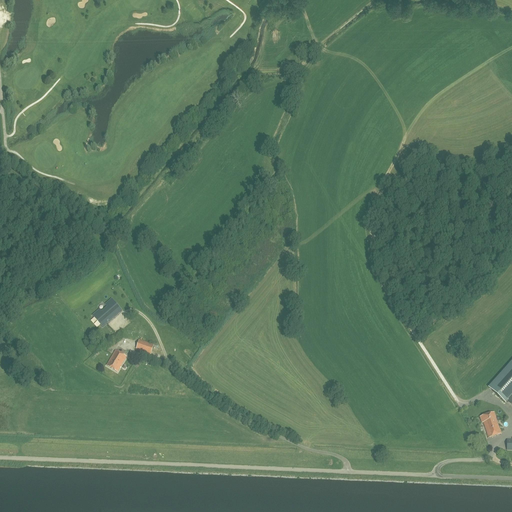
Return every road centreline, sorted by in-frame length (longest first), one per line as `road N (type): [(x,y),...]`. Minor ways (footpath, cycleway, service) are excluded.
road 1 (unclassified): [(511,478),(0,456)]
road 2 (track): [(409,130),(371,209),(376,274),(461,406),(489,398)]
road 3 (track): [(511,47),(414,113),(409,130)]
road 4 (track): [(409,130),(367,66),(324,50)]
